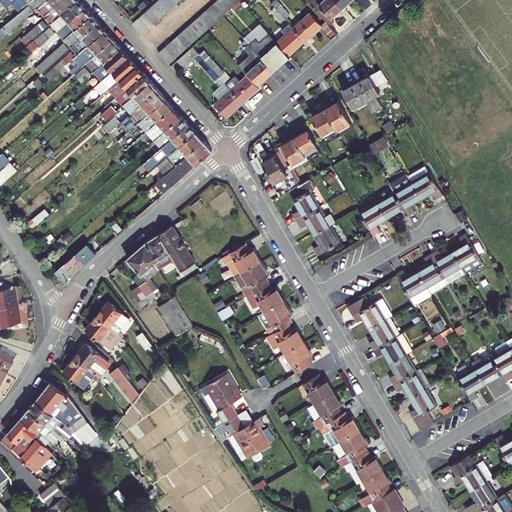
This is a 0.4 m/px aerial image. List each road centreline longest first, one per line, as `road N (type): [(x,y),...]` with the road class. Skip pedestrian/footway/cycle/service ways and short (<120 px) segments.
road 1 (residential): [(62,312),(98,263),(228,150)]
road 2 (residential): [(228,150),(394,0)]
road 3 (residential): [(228,150),(98,0)]
road 4 (residential): [(411,462),(312,295)]
road 5 (residential): [(312,295),(228,150)]
road 6 (residential): [(312,295),(441,220)]
road 7 (residential): [(0,416),(38,364),(62,312)]
